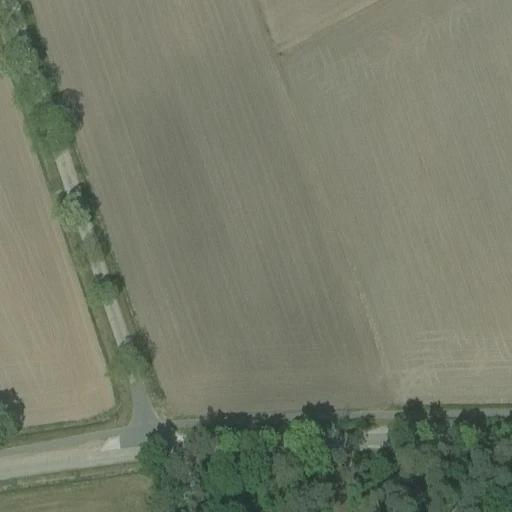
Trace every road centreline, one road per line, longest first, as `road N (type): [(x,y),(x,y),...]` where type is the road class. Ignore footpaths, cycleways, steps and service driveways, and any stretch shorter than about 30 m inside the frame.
road 1 (unclassified): [(9,0),(161,439)]
road 2 (unclassified): [(161,439),(511,435)]
road 3 (unclassified): [(0,468),(161,439)]
